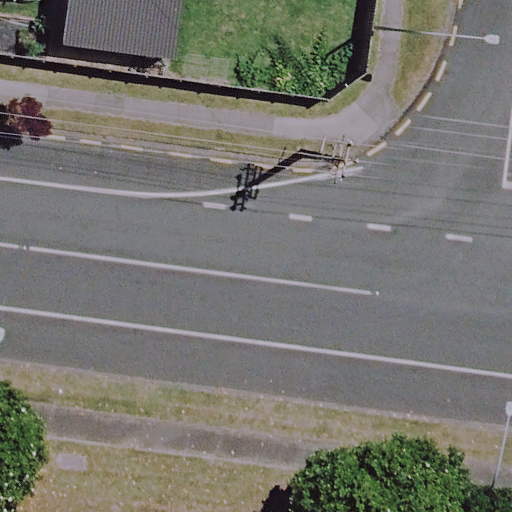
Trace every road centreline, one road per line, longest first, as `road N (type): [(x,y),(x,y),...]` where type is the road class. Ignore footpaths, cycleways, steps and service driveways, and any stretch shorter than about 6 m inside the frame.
road 1 (tertiary): [(0,248),(494,315)]
road 2 (residential): [(494,315),(511,135)]
